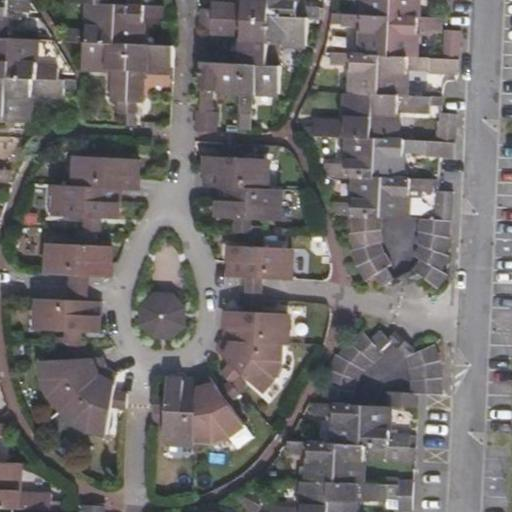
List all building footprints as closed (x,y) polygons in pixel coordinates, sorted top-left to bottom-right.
[(0,0),(0,40),(11,41),(12,14),(32,15),(32,2),(0,0)] [(265,11),(265,0),(206,0),(206,4),(196,3),(196,12),(264,15),(265,11)] [(295,0),(265,0),(265,11),(305,13),(314,13),(313,0),(295,0)] [(393,11),(394,0),(365,0),(365,10),(393,11)] [(422,12),(422,0),(394,0),(393,11),(422,12)] [(114,46),(115,7),(97,6),(87,6),(86,33),(68,33),(67,43),(84,45),(114,46)] [(142,47),(144,21),(164,22),(165,9),(125,8),(115,7),(114,46),(128,46),(142,47)] [(344,18),(344,8),(326,8),(325,18),(344,18)] [(392,51),(393,11),(365,10),(344,8),(344,18),(344,22),(365,22),(364,49),(387,50),(392,51)] [(304,22),(305,13),(265,11),(264,15),(262,59),(272,59),(273,40),(303,41),(304,22)] [(420,52),(422,25),(436,25),(442,25),(443,13),(422,12),(393,11),(392,51),(420,52)] [(262,59),(264,15),(196,12),(195,20),(205,20),(205,29),(236,31),(236,45),(241,45),(240,57),(262,59)] [(464,54),(465,25),(453,24),(451,53),(464,54)] [(13,79),(15,41),(11,41),(0,40),(0,78),(12,79),(13,79)] [(42,69),(42,43),(15,41),(13,79),(62,82),(62,70),(42,69)] [(126,115),(128,46),(114,46),(84,45),(84,66),(94,66),(95,71),(110,72),(110,103),(116,104),(116,114),(126,115)] [(169,69),(169,48),(142,47),(128,46),(126,115),(134,115),(134,104),(142,104),(142,74),(157,74),(157,69),(169,69)] [(385,89),(387,50),(364,49),(334,48),(334,59),(355,60),(354,87),(361,87),(380,88),(385,89)] [(411,90),(413,63),(436,64),(436,66),(463,67),(464,54),(451,53),(420,52),(392,51),(387,50),(385,89),(411,90)] [(234,86),(235,57),(197,56),(194,105),(207,105),(208,86),(234,86)] [(273,89),(275,59),(272,59),(262,59),(240,57),(235,57),(234,86),(233,107),(245,107),(246,87),(273,89)] [(0,117),(10,118),(12,79),(0,78),(0,117)] [(78,91),(78,82),(62,82),(13,79),(12,79),(10,118),(9,123),(30,124),(31,110),(35,110),(36,97),(68,98),(68,91),(78,91)] [(379,132),(380,88),(361,87),(361,100),(354,100),(353,114),(321,113),(321,121),(310,121),(309,129),(356,131),(379,132)] [(405,121),(406,106),(438,107),(438,102),(448,102),(449,95),(449,92),(411,90),(385,89),(380,88),(379,132),(384,132),(400,133),(400,121),(405,121)] [(211,125),(212,105),(207,105),(194,105),(190,105),(189,125),(211,125)] [(244,124),(245,107),(233,107),(232,118),(231,124),(244,124)] [(461,136),(462,107),(448,107),(447,136),(461,136)] [(382,172),(384,132),(379,132),(356,131),(355,158),(334,157),(333,169),(361,171),(382,172)] [(410,172),(411,145),(425,146),(433,147),(433,148),(460,150),(461,136),(447,136),(400,133),(384,132),(382,172),(390,172),(410,172)] [(262,168),(262,154),(237,153),(237,137),(221,137),(220,152),(203,151),(202,166),(202,181),(215,182),(267,184),(267,168),(262,168)] [(134,189),(134,159),(115,158),(115,144),(100,143),(100,158),(75,157),(75,172),(70,172),(70,186),(116,188),(134,189)] [(0,171),(0,183),(16,184),(16,172),(0,171)] [(389,211),(390,172),(382,172),(361,171),(360,197),(340,196),(339,207),(354,208),(385,211),(389,211)] [(417,213),(418,185),(437,186),(438,174),(410,172),(390,172),(389,211),(417,213)] [(271,216),(271,201),(278,201),(279,184),(267,184),(215,182),(214,213),(232,214),(231,227),(243,227),(247,228),(248,215),(271,216)] [(457,216),(458,185),(445,184),(444,215),(453,216),(457,216)] [(115,218),(116,188),(70,186),(52,186),(52,204),(57,204),(57,216),(82,217),(82,230),(92,230),(98,230),(99,218),(115,218)] [(385,223),(385,211),(354,208),(355,224),(385,223)] [(449,232),(453,216),(444,215),(424,214),(421,227),(423,227),(449,232)] [(385,236),(385,223),(355,224),(353,224),(356,241),(385,236)] [(283,256),(283,243),(259,242),(260,228),(247,228),(243,227),(242,240),(227,240),(226,270),(248,271),(264,272),(288,274),(288,256),(283,256)] [(446,248),(450,232),(449,232),(423,227),(421,238),(423,239),(446,248)] [(109,276),(110,246),(92,245),(92,230),(82,230),(77,230),(76,245),(52,243),(51,258),(46,258),(45,274),(68,275),(85,276),(109,276)] [(359,259),(389,248),(385,236),(356,241),(353,242),(356,251),(359,259)] [(444,265),(450,250),(446,248),(423,239),(419,249),(425,254),(444,265)] [(393,258),(389,248),(359,259),(368,274),(377,269),(390,261),(393,258)] [(444,265),(425,254),(418,264),(427,273),(439,282),(448,268),(444,265)] [(397,272),(390,261),(377,269),(386,281),(394,275),(397,272)] [(414,278),(427,273),(418,264),(409,268),(397,272),(394,275),(400,283),(414,278)] [(263,294),(264,272),(248,271),(246,293),(263,294)] [(84,303),(85,276),(68,275),(67,302),(84,303)] [(291,339),(291,321),(286,321),(286,309),(262,308),(263,294),(246,293),(245,308),(230,307),(230,311),(228,337),(284,339),(291,339)] [(179,338),(184,334),(188,328),(190,322),(190,315),(187,309),(183,304),(177,301),(171,300),(164,301),(159,303),(154,308),(151,313),(150,320),(151,326),(154,332),(159,337),(166,339),(172,340),(179,338)] [(99,335),(101,304),(84,303),(67,302),(39,301),(38,318),(42,318),(42,333),(67,334),(67,348),(70,348),(82,348),(82,334),(99,335)] [(414,340),(404,329),(395,337),(398,340),(406,348),(412,357),(425,351),(414,340)] [(387,350),(378,339),(371,330),(358,342),(378,360),(380,361),(387,355),(389,352),(387,350)] [(387,350),(398,340),(395,337),(389,330),(378,339),(387,350)] [(283,359),(284,339),(228,337),(226,337),(220,347),(218,347),(233,360),(224,369),(232,378),(236,381),(246,371),(266,387),(277,372),(283,359)] [(378,360),(358,342),(357,340),(346,355),(368,367),(371,368),(376,361),(378,360)] [(444,362),(440,345),(425,351),(412,357),(415,363),(417,368),(444,362)] [(65,411),(108,370),(102,358),(86,359),(86,348),(82,348),(70,348),(70,361),(45,365),(45,383),(53,398),(65,411)] [(368,367),(346,355),(344,354),(337,366),(364,378),(366,372),(368,367)] [(446,378),(444,362),(417,368),(418,377),(418,381),(444,378),(446,378)] [(359,389),(362,382),(364,378),(337,366),(332,384),(359,389)] [(132,409),(133,393),(117,393),(117,376),(108,370),(65,411),(74,421),(79,424),(92,431),(97,433),(113,435),(115,409),(132,409)] [(251,421),(233,399),(244,389),(236,381),(232,378),(223,386),(212,372),(202,378),(200,437),(222,437),(239,433),(251,421)] [(200,437),(202,378),(174,378),(170,377),(170,394),(157,394),(156,410),(169,410),(168,436),(183,437),(183,442),(199,443),(200,437)] [(444,397),(444,378),(418,381),(416,380),(416,390),(416,396),(421,396),(427,396),(444,397)] [(357,403),(359,389),(332,384),(328,401),(357,403)] [(421,396),(416,396),(394,395),(394,405),(395,405),(421,407),(421,396)] [(364,443),(365,403),(357,403),(328,401),(318,401),(318,413),(338,414),(337,441),(339,441),(364,443)] [(394,431),(395,405),(394,405),(365,403),(364,443),(414,445),(414,432),(394,431)] [(0,439),(13,440),(13,428),(0,427),(0,439)] [(338,480),(339,441),(337,441),(292,439),(292,452),(310,453),(310,480),(312,480),(332,480),(338,480)] [(366,481),(367,456),(387,456),(387,459),(418,460),(419,446),(414,445),(364,443),(339,441),(338,480),(366,481)] [(56,494),(24,492),(24,478),(18,478),(19,464),(0,463),(0,506),(65,509),(65,501),(55,501),(56,494)] [(330,511),(332,480),(312,480),(312,492),(305,492),(304,507),(273,506),(273,511),(263,511),(262,511),(330,511)] [(416,507),(417,481),(400,480),(398,482),(366,481),(338,480),(332,480),(330,511),(356,511),(357,499),(389,500),(389,493),(399,494),(398,509),(416,509),(416,507)]
